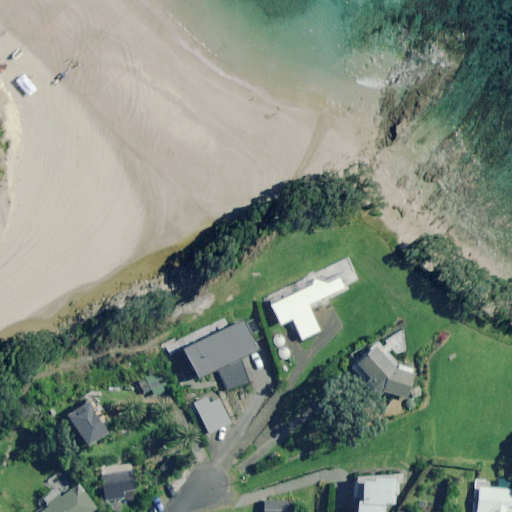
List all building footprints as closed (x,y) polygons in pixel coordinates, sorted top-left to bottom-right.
[(343,289),(336,275),(318,284),(270,306),(279,326),(292,320),(301,341),(320,332),(308,306),(343,289)] [(180,344),(196,376),(215,367),(226,391),(245,382),(232,355),(253,345),(239,315),(180,344)] [(407,400),(414,374),(391,365),(374,347),(356,365),(370,380),(366,384),(377,396),(380,393),(407,400)] [(138,382),(143,395),(152,391),(154,397),(168,392),(162,374),(138,382)] [(138,396),(135,383),(121,386),(124,399),(138,396)] [(229,425),(212,387),(190,397),(207,435),(229,425)] [(104,436),(99,427),(109,422),(94,394),(63,411),(83,447),(104,436)] [(135,491),(132,471),(100,476),(104,502),(124,499),(123,493),(135,491)] [(382,511),(383,505),(394,506),(394,495),(396,495),(397,483),(394,483),(395,480),(371,479),(371,483),(360,482),(359,502),(355,502),(354,511),(382,511)] [(497,483),(478,481),(475,511),(511,511),(511,490),(497,490),(497,483)] [(40,511),(93,511),(96,510),(77,485),(40,511)] [(292,511),(293,503),(265,503),(264,511),(292,511)]
